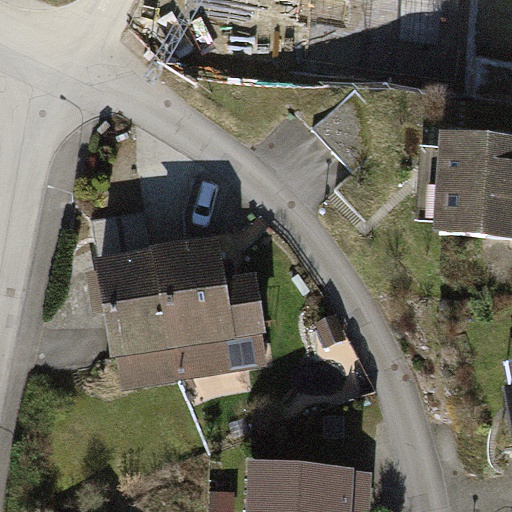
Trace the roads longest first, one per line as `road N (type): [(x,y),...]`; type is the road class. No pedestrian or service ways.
road 1 (residential): [(36,63),(221,147),(306,224),(376,340),(417,455),(426,511)]
road 2 (residential): [(36,63),(0,238)]
